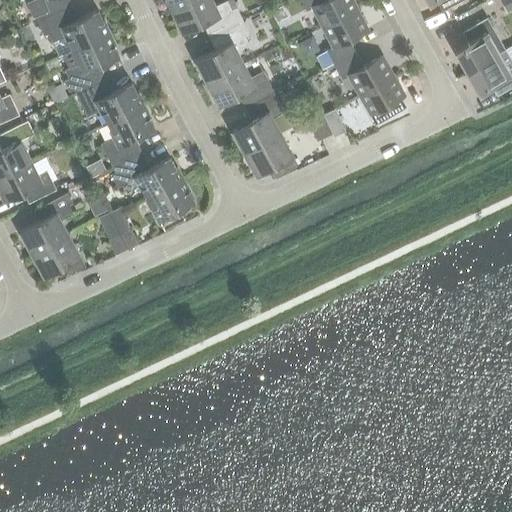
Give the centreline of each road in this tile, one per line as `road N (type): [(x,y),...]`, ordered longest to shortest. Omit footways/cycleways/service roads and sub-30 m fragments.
road 1 (residential): [(394,0),(439,83),(443,97),(432,124),(239,213)]
road 2 (residential): [(239,213),(133,0)]
road 3 (residential): [(239,213),(28,313)]
